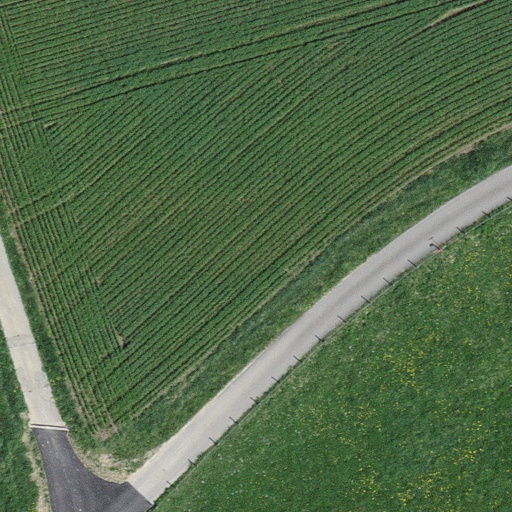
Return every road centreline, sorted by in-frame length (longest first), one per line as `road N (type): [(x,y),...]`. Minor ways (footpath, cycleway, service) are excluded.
road 1 (residential): [(118,511),(467,201),(511,184)]
road 2 (track): [(0,295),(71,511)]
